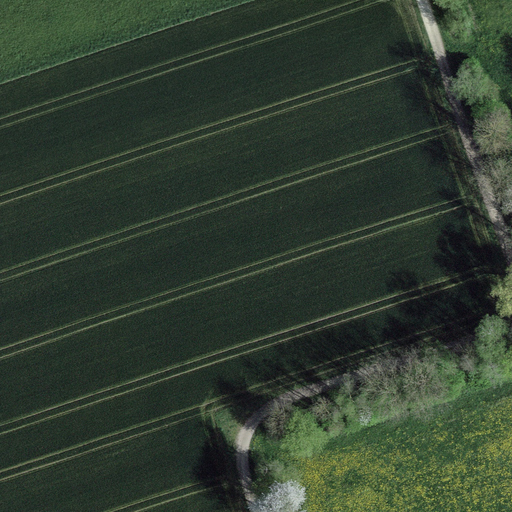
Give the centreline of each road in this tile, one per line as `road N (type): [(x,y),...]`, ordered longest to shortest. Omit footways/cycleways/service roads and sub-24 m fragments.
road 1 (track): [(511,323),(276,410),(262,426),(257,455),(265,511)]
road 2 (track): [(430,0),(511,223)]
